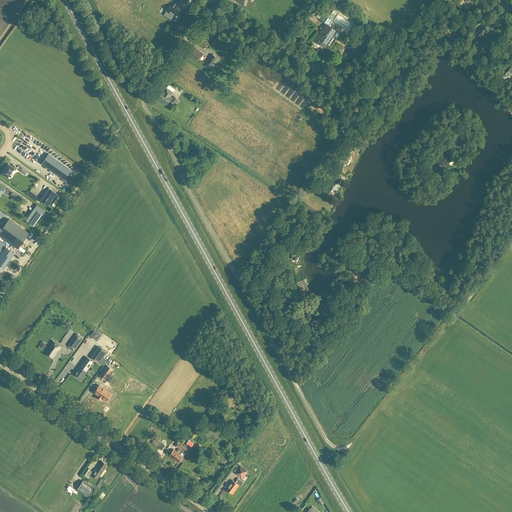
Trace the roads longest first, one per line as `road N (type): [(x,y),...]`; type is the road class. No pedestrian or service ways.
road 1 (primary): [(348,511),(64,0)]
road 2 (unclassified): [(353,440),(340,450),(328,443),(144,106),(145,91),(210,0)]
road 3 (unclassified): [(210,511),(0,363)]
road 4 (unclassified): [(189,511),(0,379)]
